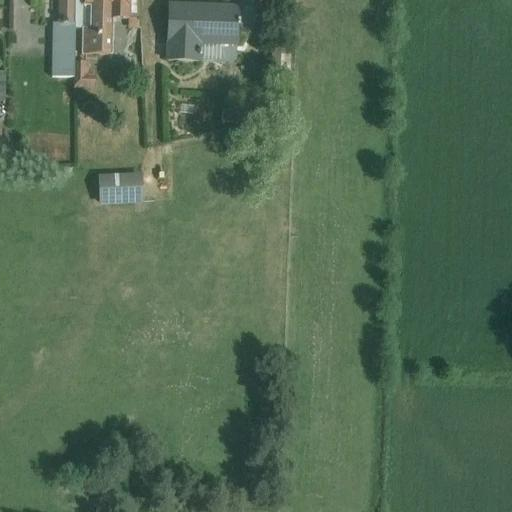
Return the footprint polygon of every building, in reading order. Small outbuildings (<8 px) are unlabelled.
[(75,30),(75,0),(58,0),(58,24),(53,24),(51,78),(74,79),(74,64),(75,30)] [(75,0),(75,30),(82,30),(90,30),(90,10),(84,10),(84,0),(75,0)] [(90,30),(82,30),(82,57),(112,58),(113,21),(128,22),(128,31),(138,31),(137,0),(84,0),(84,10),(90,10),(90,30)] [(169,7),(168,63),(202,64),(202,62),(223,63),(224,47),(237,48),(239,8),(237,8),(237,10),(169,7)] [(74,64),(74,79),(74,91),(94,92),(95,76),(88,76),(89,64),(74,64)] [(144,206),(142,177),(98,178),(100,208),(144,206)] [(16,298),(53,327),(72,303),(36,274),(16,298)] [(53,327),(61,335),(81,317),(73,308),(53,327)]
